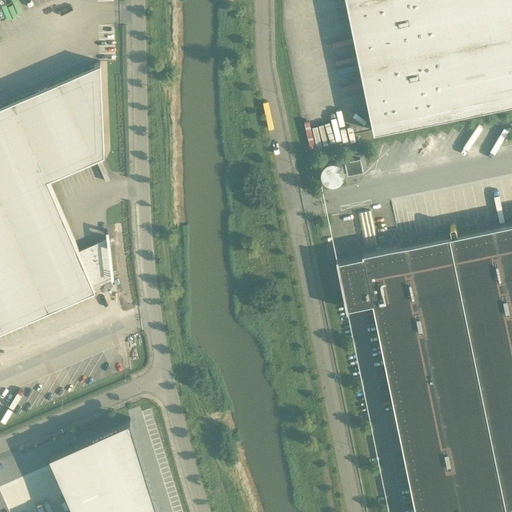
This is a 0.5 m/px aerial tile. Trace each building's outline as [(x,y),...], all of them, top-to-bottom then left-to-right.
[(511,0),(347,0),(373,131),(511,102),(511,0)] [(0,327),(25,317),(91,288),(95,286),(94,285),(113,277),(108,230),(106,230),(107,238),(79,251),(47,176),(104,152),(100,61),(0,104),(0,327)] [(359,159),(345,162),(346,169),(347,174),(361,171),(359,159)] [(338,182),(341,179),(343,177),(344,173),(344,170),(342,166),(340,164),(337,162),(334,161),(330,161),(327,163),(324,166),(322,169),(322,173),(323,176),(325,179),(328,182),(331,183),(335,183),(338,182)] [(361,294),(371,292),(416,511),(501,511),(511,510),(511,219),(457,231),(456,225),(454,224),(452,224),(451,225),(450,227),(451,232),(362,251),(364,261),(354,263),(361,294)] [(76,511),(159,511),(130,417),(50,453),(76,511)]
